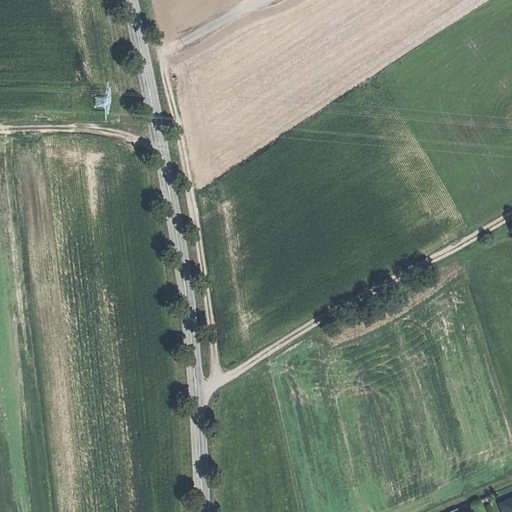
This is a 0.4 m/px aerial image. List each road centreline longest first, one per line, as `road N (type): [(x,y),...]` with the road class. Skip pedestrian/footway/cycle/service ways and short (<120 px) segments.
road 1 (secondary): [(202,511),(174,198),(130,0)]
road 2 (track): [(221,384),(149,0)]
road 3 (track): [(511,217),(197,397)]
road 4 (track): [(164,154),(90,130),(0,132)]
